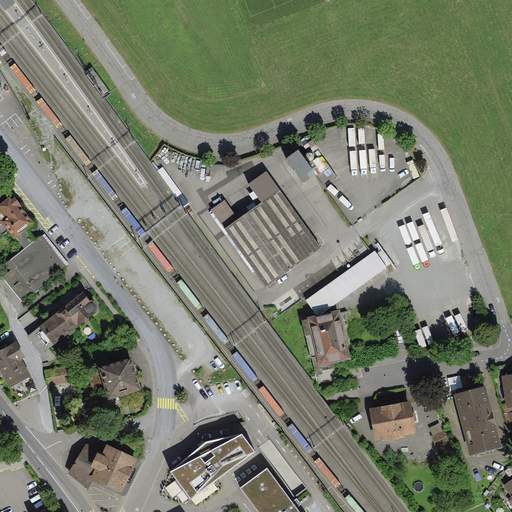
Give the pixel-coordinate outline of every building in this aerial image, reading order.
[(286,160),(303,183),(315,174),(298,151),(286,160)] [(249,184),(261,201),(279,188),(267,171),(249,184)] [(212,212),(268,285),(322,244),(279,188),(261,201),(239,218),(226,201),(212,212)] [(10,198),(0,205),(0,237),(8,231),(13,238),(16,236),(27,227),(34,222),(22,207),(22,206),(15,197),(11,200),(10,198)] [(37,240),(27,227),(16,236),(26,249),(37,240)] [(22,300),(67,268),(42,236),(37,240),(26,249),(7,264),(12,271),(5,277),(22,300)] [(375,251),(306,300),(317,316),(386,266),(375,251)] [(28,337),(41,354),(97,312),(97,305),(94,301),(91,301),(84,292),(73,301),(53,316),(28,337)] [(309,320),(302,321),(310,358),(312,357),(316,374),(323,372),(323,371),(334,369),(333,363),(350,360),(340,310),(331,312),(331,314),(316,317),(315,316),(308,317),(309,320)] [(17,342),(0,350),(0,369),(10,388),(12,387),(19,401),(38,391),(21,359),(25,357),(17,342)] [(105,388),(109,400),(141,390),(136,373),(131,357),(99,367),(99,369),(88,372),(94,391),(105,388)] [(511,374),(501,376),(507,406),(507,408),(511,407),(511,374)] [(454,394),(470,454),(502,446),(486,385),(470,390),(454,394)] [(410,401),(369,409),(376,441),(386,439),(387,442),(400,439),(400,436),(417,433),(410,401)] [(511,407),(507,408),(507,406),(503,406),(504,414),(505,414),(511,412),(511,407)] [(432,435),(431,436),(441,458),(454,452),(444,431),(443,432),(440,425),(429,429),(432,435)] [(205,443),(171,472),(192,500),(256,452),(243,436),(205,443)] [(93,479),(122,492),(138,458),(108,444),(103,452),(87,445),(69,473),(87,488),(93,479)] [(298,511),(267,469),(240,489),(257,511),(298,511)] [(511,478),(503,485),(511,496),(508,500),(511,505),(511,478)]
